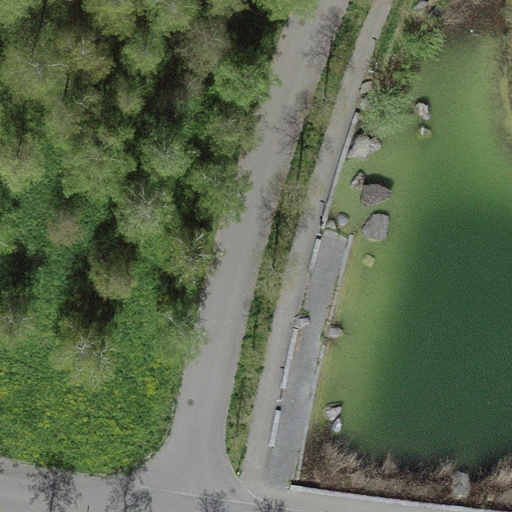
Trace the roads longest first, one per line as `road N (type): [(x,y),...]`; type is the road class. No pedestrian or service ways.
road 1 (residential): [(178,511),(240,247),(324,0)]
road 2 (residential): [(143,511),(0,486)]
